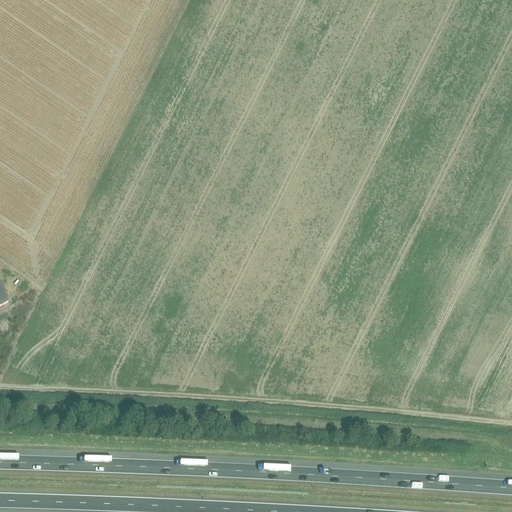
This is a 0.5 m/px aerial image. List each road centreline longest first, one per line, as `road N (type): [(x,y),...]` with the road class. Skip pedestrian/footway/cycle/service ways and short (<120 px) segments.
road 1 (motorway): [(511,488),(0,463)]
road 2 (motorway): [(0,502),(260,511)]
